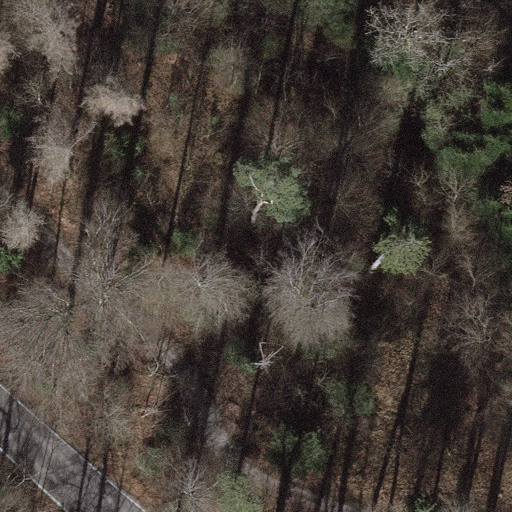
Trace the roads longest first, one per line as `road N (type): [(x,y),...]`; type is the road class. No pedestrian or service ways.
road 1 (track): [(343,511),(238,470),(159,350),(0,193)]
road 2 (residential): [(109,511),(0,416)]
